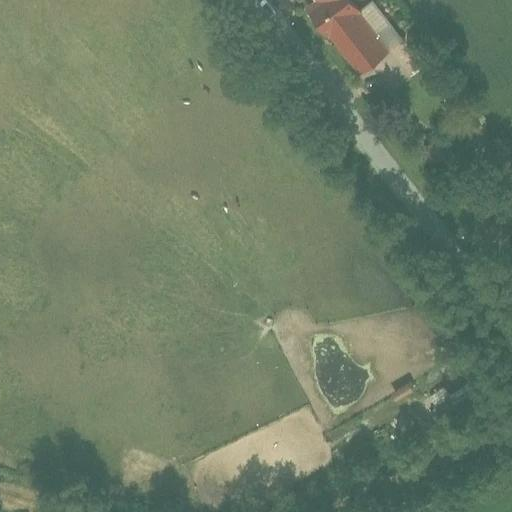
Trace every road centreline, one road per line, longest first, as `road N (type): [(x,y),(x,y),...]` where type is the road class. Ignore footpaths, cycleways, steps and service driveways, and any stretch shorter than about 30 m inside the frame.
road 1 (unclassified): [(260,0),(511,330)]
road 2 (track): [(341,511),(511,426)]
